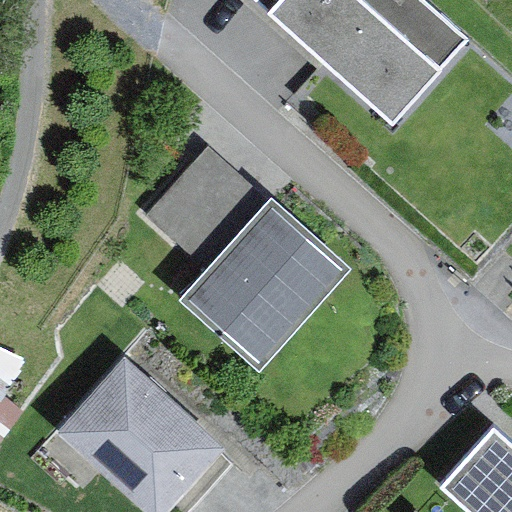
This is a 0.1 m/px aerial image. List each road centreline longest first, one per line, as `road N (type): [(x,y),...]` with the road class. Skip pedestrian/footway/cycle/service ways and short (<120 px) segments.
road 1 (residential): [(318,511),(438,401),(450,360),(446,316),(423,263),(195,40)]
road 2 (track): [(45,0),(36,154),(0,249)]
